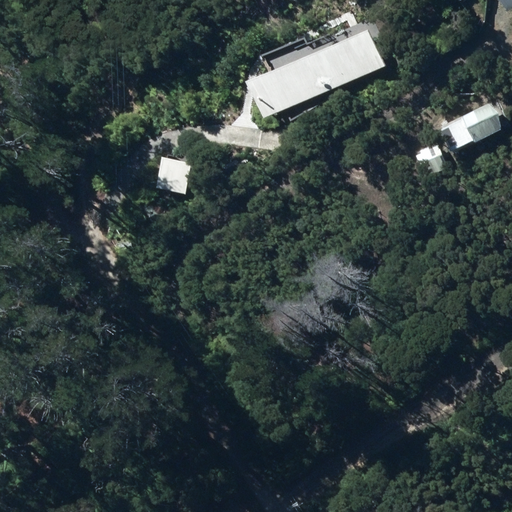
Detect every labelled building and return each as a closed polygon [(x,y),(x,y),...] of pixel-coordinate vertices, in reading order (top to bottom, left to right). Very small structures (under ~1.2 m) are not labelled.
[(511,0),(494,0),(501,11),(511,4),(511,0)] [(363,36),(237,95),(255,132),(381,73),(363,36)] [(484,109),(456,123),(469,150),(497,136),(484,109)] [(435,149),(417,157),(425,176),(443,168),(435,149)] [(156,165),(151,193),(182,199),(187,170),(156,165)] [(235,168),(213,181),(219,191),(241,178),(235,168)] [(363,228),(348,230),(351,254),(367,251),(363,228)]
